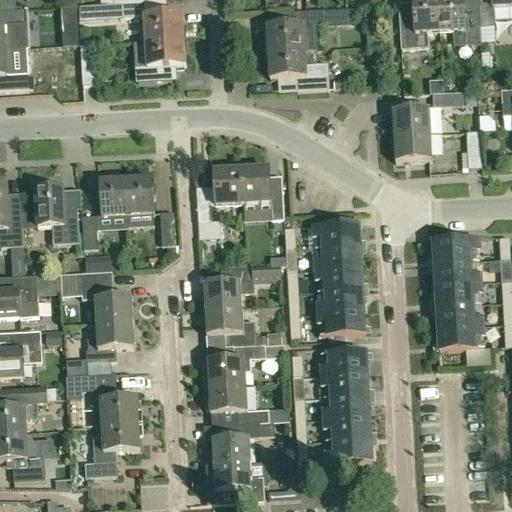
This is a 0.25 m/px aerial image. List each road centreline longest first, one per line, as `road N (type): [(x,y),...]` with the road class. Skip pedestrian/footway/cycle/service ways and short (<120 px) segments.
road 1 (residential): [(176,509),(166,283),(189,262),(183,120)]
road 2 (residential): [(412,511),(400,207)]
road 3 (residential): [(400,207),(276,132),(222,117)]
road 4 (residential): [(183,120),(0,131)]
